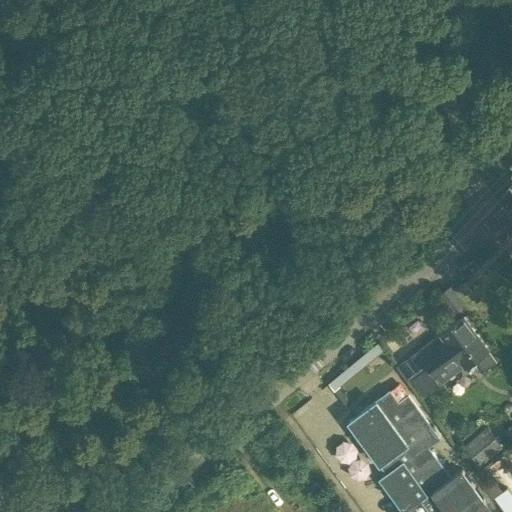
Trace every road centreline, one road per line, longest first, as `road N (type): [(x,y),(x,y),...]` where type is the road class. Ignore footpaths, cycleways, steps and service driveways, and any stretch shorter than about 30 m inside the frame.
road 1 (unclassified): [(130,511),(493,217)]
road 2 (track): [(294,202),(128,182),(0,128)]
road 3 (secondary): [(493,217),(335,0)]
